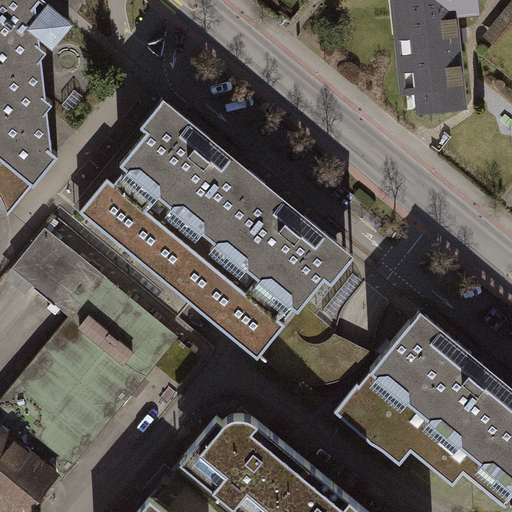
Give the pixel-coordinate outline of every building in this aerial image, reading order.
[(0,0),(0,194),(1,196),(21,172),(34,183),(58,152),(29,129),(37,118),(34,87),(23,77),(31,66),(29,34),(18,25),(37,0),(0,0)] [(389,0),(391,24),(455,20),(474,18),(472,0),(389,0)] [(407,114),(461,111),(455,20),(391,24),(396,97),(406,96),(407,114)] [(81,215),(167,285),(255,177),(164,102),(141,130),(147,135),(81,215)] [(355,259),(255,177),(167,285),(258,359),(324,279),(333,286),(355,259)] [(0,399),(0,511),(1,511),(34,511),(158,363),(183,384),(203,357),(47,227),(14,270),(70,316),(0,399)] [(511,498),(511,376),(423,303),(333,411),(390,458),(401,446),(444,481),(455,468),(504,508),(511,498)] [(226,422),(219,416),(140,511),(372,511),(257,416),(241,413),(226,422)]
